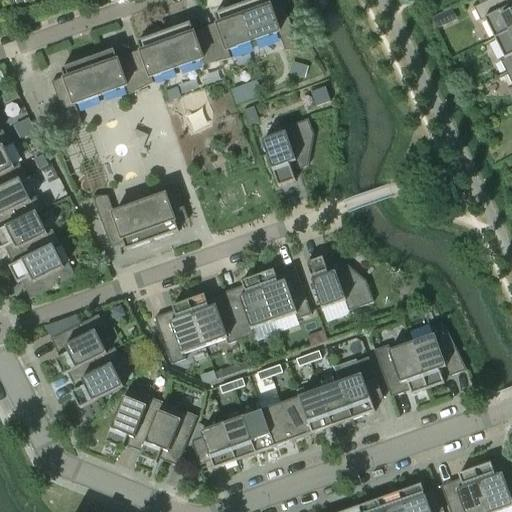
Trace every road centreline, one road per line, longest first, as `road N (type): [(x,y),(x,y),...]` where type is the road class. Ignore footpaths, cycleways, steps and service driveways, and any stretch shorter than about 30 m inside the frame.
road 1 (residential): [(0,330),(325,215)]
road 2 (residential): [(219,511),(511,410)]
road 3 (residential): [(171,511),(53,463),(0,354)]
road 4 (residential): [(0,55),(156,0)]
